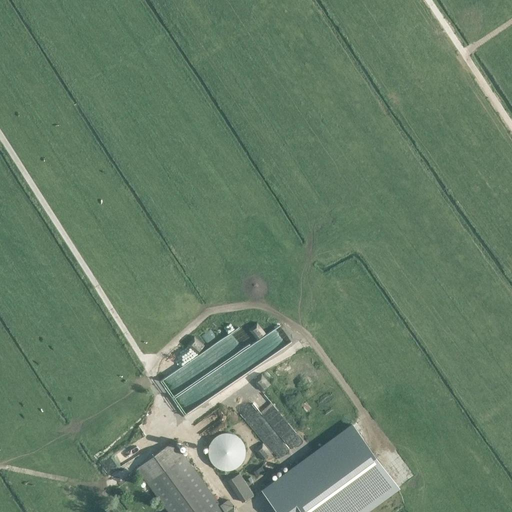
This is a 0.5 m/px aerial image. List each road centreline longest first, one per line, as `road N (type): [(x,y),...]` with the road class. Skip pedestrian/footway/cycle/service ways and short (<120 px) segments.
road 1 (track): [(2,468),(102,486),(174,431),(149,370),(0,134)]
road 2 (track): [(511,21),(462,52),(427,0)]
